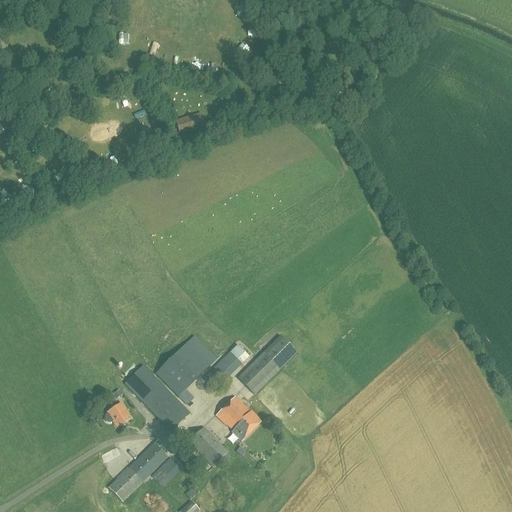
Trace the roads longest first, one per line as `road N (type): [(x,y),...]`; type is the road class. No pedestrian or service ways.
road 1 (track): [(60,86),(82,142),(109,145),(137,123),(126,69)]
road 2 (track): [(244,0),(236,43),(157,32),(126,69)]
road 3 (track): [(126,69),(96,88),(60,86),(26,0)]
road 4 (track): [(0,32),(47,123),(0,144)]
